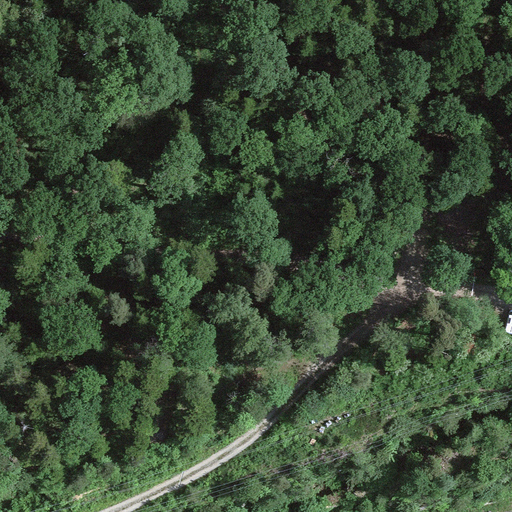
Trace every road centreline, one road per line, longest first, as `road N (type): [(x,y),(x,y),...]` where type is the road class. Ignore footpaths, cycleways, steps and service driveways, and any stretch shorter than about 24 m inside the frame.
road 1 (track): [(511,298),(239,255),(0,231)]
road 2 (track): [(416,282),(276,419),(207,468),(120,511)]
road 3 (track): [(421,234),(276,78),(226,0)]
road 4 (track): [(416,282),(421,234),(489,81),(511,3)]
